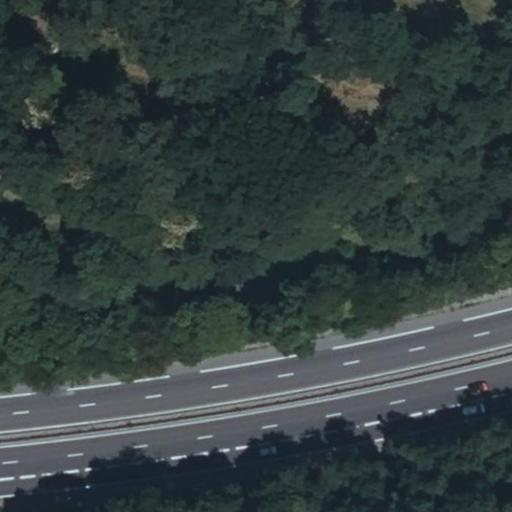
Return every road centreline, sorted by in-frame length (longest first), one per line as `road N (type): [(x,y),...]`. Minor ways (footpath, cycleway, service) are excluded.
road 1 (unclassified): [(0,332),(272,304),(511,236)]
road 2 (trunk): [(511,323),(277,375),(0,414)]
road 3 (trunk): [(0,479),(436,415),(511,394)]
